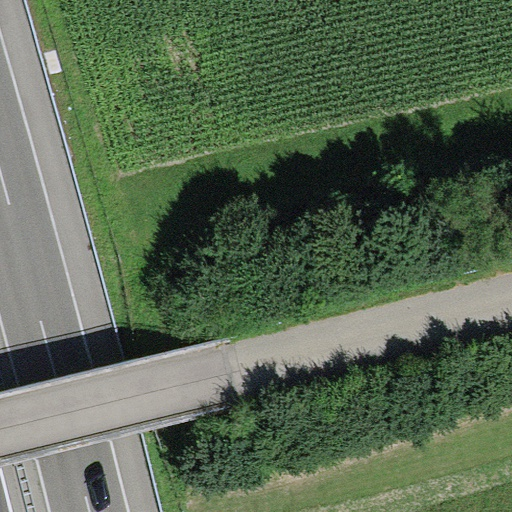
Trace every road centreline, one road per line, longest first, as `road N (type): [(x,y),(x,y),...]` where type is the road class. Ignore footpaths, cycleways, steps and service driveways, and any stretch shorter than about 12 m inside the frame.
road 1 (tertiary): [(0,425),(511,299)]
road 2 (motorway): [(86,511),(0,164)]
